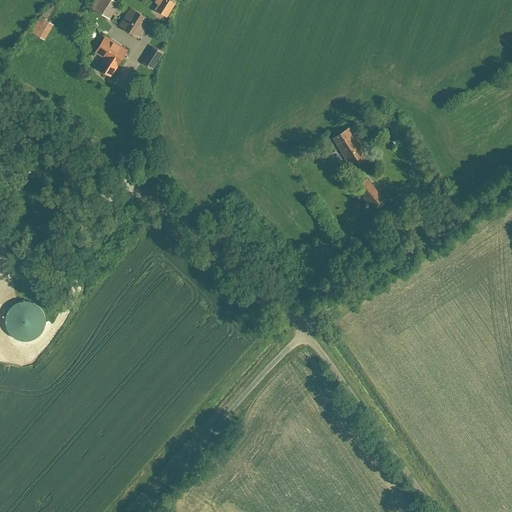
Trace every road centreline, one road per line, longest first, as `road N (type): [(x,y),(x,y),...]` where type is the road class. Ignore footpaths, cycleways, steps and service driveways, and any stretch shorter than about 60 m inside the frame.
road 1 (residential): [(305,332),(0,78)]
road 2 (residential): [(305,332),(141,511)]
road 3 (residential): [(430,511),(305,332)]
